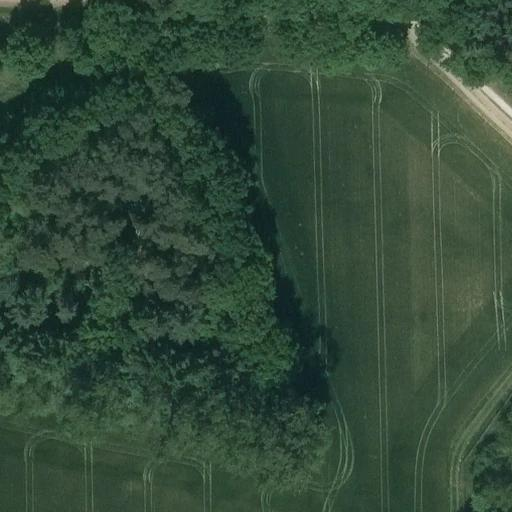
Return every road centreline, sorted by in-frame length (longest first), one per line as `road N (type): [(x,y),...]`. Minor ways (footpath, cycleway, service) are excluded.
road 1 (track): [(28,0),(394,21)]
road 2 (track): [(394,21),(511,134)]
